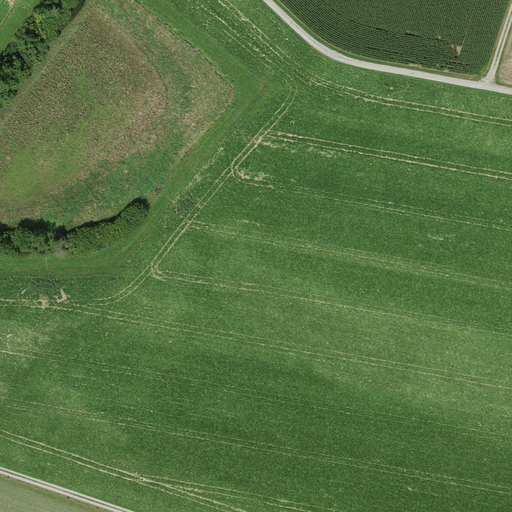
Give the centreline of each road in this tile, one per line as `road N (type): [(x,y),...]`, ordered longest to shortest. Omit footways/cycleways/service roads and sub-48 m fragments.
road 1 (track): [(511,93),(346,64),(264,0)]
road 2 (track): [(122,511),(0,470)]
